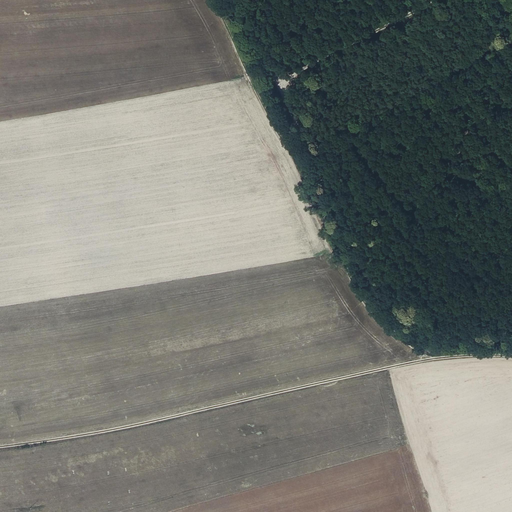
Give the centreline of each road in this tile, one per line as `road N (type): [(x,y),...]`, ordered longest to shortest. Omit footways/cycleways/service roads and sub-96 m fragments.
road 1 (track): [(511,355),(430,358),(0,446)]
road 2 (track): [(430,358),(362,297),(211,0)]
road 3 (track): [(442,0),(277,84)]
